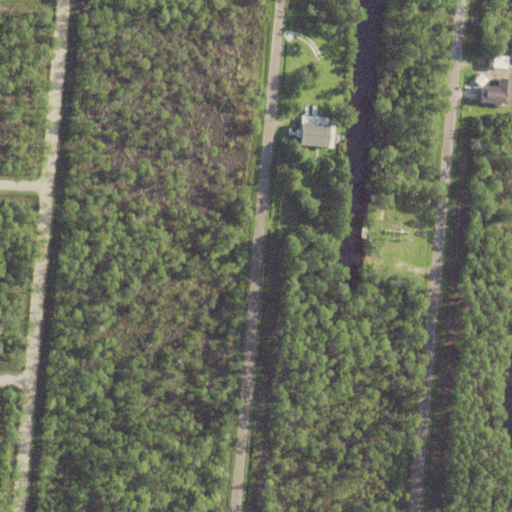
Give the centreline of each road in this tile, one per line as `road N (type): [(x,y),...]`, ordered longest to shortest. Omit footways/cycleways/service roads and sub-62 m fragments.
road 1 (residential): [(415,511),(460,0)]
road 2 (residential): [(237,511),(281,0)]
road 3 (residential): [(24,511),(66,0)]
